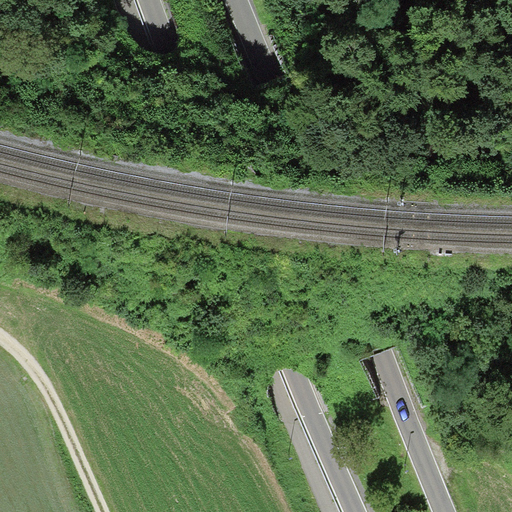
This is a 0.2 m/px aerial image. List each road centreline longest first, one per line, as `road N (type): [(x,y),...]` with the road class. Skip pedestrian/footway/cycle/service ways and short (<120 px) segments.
road 1 (primary): [(146,0),(294,376),(357,511)]
road 2 (primary): [(440,511),(232,0)]
road 3 (track): [(119,0),(323,511)]
road 4 (track): [(102,511),(32,369),(0,339)]
